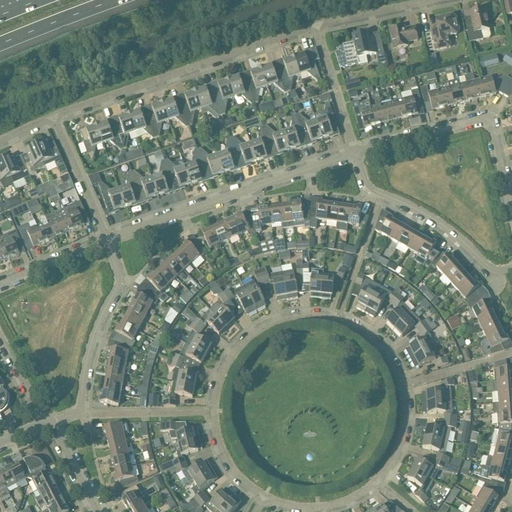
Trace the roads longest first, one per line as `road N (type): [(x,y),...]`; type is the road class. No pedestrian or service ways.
road 1 (residential): [(376,482),(406,421),(395,368),(354,327),(300,317),(251,336),(227,362),(214,395),(221,453),(263,497)]
road 2 (residential): [(315,26),(53,118)]
road 3 (residential): [(107,242),(356,152)]
road 4 (residential): [(356,152),(489,121),(511,204)]
road 5 (residential): [(44,419),(79,412),(95,331),(122,280),(107,242)]
road 6 (residential): [(511,269),(492,273),(440,225),(368,189),(356,152)]
road 7 (residential): [(107,242),(53,118)]
road 8 (residential): [(446,0),(315,26)]
road 9 (residential): [(356,152),(315,26)]
road 10 (motorway): [(0,44),(113,0)]
road 11 (residential): [(263,497),(316,509),(376,482)]
